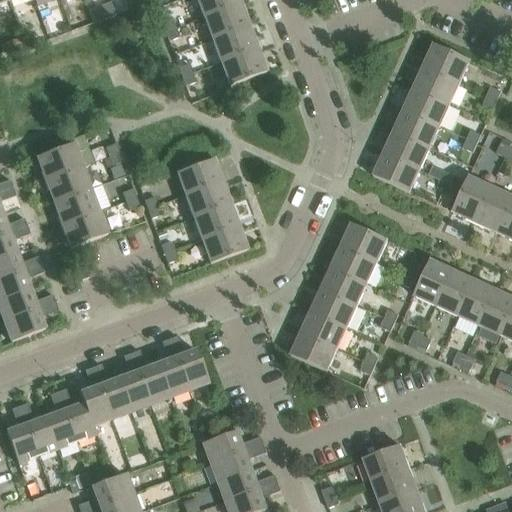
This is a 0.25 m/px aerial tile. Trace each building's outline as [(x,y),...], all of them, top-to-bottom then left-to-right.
[(196,0),(203,20),(241,6),(238,0),(196,0)] [(203,20),(212,42),(249,28),(241,6),(203,20)] [(172,21),(161,25),(165,34),(176,30),(172,21)] [(212,42),(220,65),(257,51),(249,28),(212,42)] [(176,30),(165,34),(168,43),(179,39),(176,30)] [(435,47),(424,70),(461,86),(471,63),(435,47)] [(266,74),(257,51),(220,65),(229,88),(266,74)] [(188,66),(178,70),(181,79),(192,75),(188,66)] [(424,70),(415,91),(450,108),(461,86),(424,70)] [(192,75),(181,79),(185,88),(195,84),(192,75)] [(491,89),(487,97),(498,102),(502,94),(491,89)] [(415,91),(405,113),(441,129),(450,108),(415,91)] [(487,97),(483,106),(494,111),(498,102),(487,97)] [(250,117),(279,108),(276,98),(247,107),(250,117)] [(405,113),(395,134),(431,151),(441,129),(405,113)] [(471,132),(467,141),(478,146),(482,137),(471,132)] [(395,134),(385,156),(421,172),(431,151),(395,134)] [(467,141),(463,150),(474,155),(478,146),(467,141)] [(501,145),(497,155),(506,159),(510,149),(501,145)] [(36,160),(45,183),(82,169),(73,146),(36,160)] [(116,146),(106,150),(109,159),(119,155),(116,146)] [(119,155),(109,159),(112,168),(123,164),(119,155)] [(410,195),(421,172),(385,156),(374,179),(410,195)] [(185,199),(222,185),(214,162),(176,175),(185,199)] [(45,183),(53,206),(90,192),(82,169),(45,183)] [(451,176),(447,185),(458,189),(461,181),(451,176)] [(453,215),(475,225),(492,188),(470,178),(453,215)] [(0,195),(12,191),(9,183),(0,186),(0,195)] [(230,207),(222,185),(185,199),(193,221),(230,207)] [(447,185),(443,193),(454,198),(458,189),(447,185)] [(511,204),(511,197),(492,188),(475,225),(498,236),(511,204)] [(0,195),(0,217),(1,217),(0,213),(0,204),(15,199),(12,191),(0,195)] [(53,206),(61,228),(98,214),(90,192),(53,206)] [(133,192),(122,196),(125,205),(136,201),(133,192)] [(155,199),(143,203),(147,212),(158,208),(155,199)] [(136,201),(125,205),(128,214),(139,210),(136,201)] [(511,204),(498,236),(511,242),(511,204)] [(193,221),(201,243),(238,229),(230,207),(193,221)] [(158,208),(147,212),(150,222),(161,218),(158,208)] [(107,237),(98,214),(61,228),(70,251),(107,237)] [(0,217),(0,239),(8,236),(26,229),(23,221),(5,228),(1,217),(0,217)] [(352,226),(342,248),(378,265),(388,243),(352,226)] [(8,236),(0,239),(0,260),(15,255),(11,244),(29,237),(26,229),(8,236)] [(247,253),(238,229),(201,243),(209,266),(247,253)] [(171,245),(160,249),(163,258),(175,253),(171,245)] [(368,287),(378,265),(342,248),(332,270),(368,287)] [(175,253),(163,258),(166,266),(178,262),(175,253)] [(19,266),(15,255),(0,260),(0,282),(22,274),(40,268),(38,260),(19,266)] [(415,298),(436,308),(453,272),(431,262),(415,298)] [(22,274),(0,282),(0,303),(29,293),(25,283),(43,276),(40,268),(22,274)] [(86,268),(78,272),(82,283),(90,279),(88,273),(86,268)] [(408,268),(404,278),(415,282),(419,273),(408,268)] [(359,308),(368,287),(332,270),(322,292),(359,308)] [(436,308),(458,318),(475,282),(453,272),(436,308)] [(404,278),(400,287),(411,291),(415,282),(404,278)] [(458,318),(480,329),(497,292),(475,282),(458,318)] [(348,330),(359,308),(322,292),(312,314),(348,330)] [(480,329),(502,339),(511,317),(511,299),(497,292),(480,329)] [(0,303),(0,317),(3,325),(36,312),(54,305),(52,298),(33,305),(29,293),(0,303)] [(57,313),(54,305),(36,312),(3,325),(10,345),(43,332),(39,320),(57,313)] [(388,312),(384,321),(395,326),(399,317),(388,312)] [(312,314),(303,335),(339,352),(348,330),(312,314)] [(511,317),(502,339),(511,342),(511,317)] [(384,321),(380,330),(391,335),(395,326),(384,321)] [(414,333),(409,344),(418,348),(423,337),(414,333)] [(328,375),(339,352),(303,335),(292,359),(328,375)] [(423,337),(418,348),(426,352),(431,341),(423,337)] [(184,357),(178,339),(169,342),(189,394),(209,386),(197,353),(184,357)] [(169,401),(189,394),(169,342),(162,345),(169,363),(157,367),(169,401)] [(150,409),(169,401),(157,367),(146,372),(139,353),(130,356),(150,409)] [(457,353),(452,363),(461,367),(466,357),(457,353)] [(131,416),(150,409),(130,356),(123,359),(130,377),(119,382),(131,416)] [(368,356),(364,364),(375,369),(379,361),(368,356)] [(466,357),(461,367),(470,371),(475,361),(466,357)] [(364,364),(360,373),(371,378),(375,369),(364,364)] [(113,423),(131,416),(119,382),(109,385),(102,367),(93,370),(113,423)] [(80,396),(83,406),(84,406),(93,430),(94,430),(113,423),(93,370),(85,374),(91,392),(80,396)] [(501,373),(496,383),(505,387),(509,377),(501,373)] [(84,406),(83,406),(72,410),(66,392),(58,395),(77,446),(97,438),(94,430),(93,430),(84,406)] [(58,453),(77,446),(58,395),(50,398),(57,416),(45,420),(58,453)] [(19,409),(38,460),(58,453),(45,420),(34,425),(28,406),(19,409)] [(19,468),(38,460),(19,409),(12,412),(19,430),(6,435),(19,468)] [(206,447),(213,467),(265,448),(262,440),(244,447),(240,435),(228,439),(206,447)] [(268,456),(265,448),(213,467),(220,485),(253,473),(249,462),(268,456)] [(364,462),(372,485),(410,471),(401,448),(364,462)] [(372,485),(380,507),(418,493),(410,471),(372,485)] [(220,485),(227,504),(278,486),(275,478),(257,484),(253,473),(220,485)] [(80,511),(92,511),(133,497),(125,476),(92,489),(96,500),(78,507),(80,511)] [(281,494),(278,486),(227,504),(229,511),(267,511),(263,500),(281,494)] [(333,489),(322,493),(325,502),(337,498),(333,489)] [(380,507),(382,511),(424,511),(418,493),(380,507)] [(138,511),(133,497),(92,511),(138,511)] [(337,498),(325,502),(329,511),(340,507),(337,498)]
